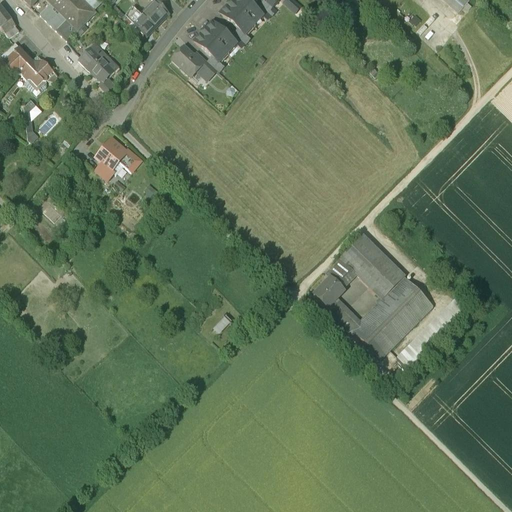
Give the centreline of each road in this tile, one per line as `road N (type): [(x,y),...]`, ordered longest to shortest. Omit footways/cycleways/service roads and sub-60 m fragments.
road 1 (track): [(78,511),(292,301)]
road 2 (track): [(292,301),(506,511)]
road 3 (track): [(390,195),(511,71)]
road 4 (residential): [(5,0),(105,114)]
road 5 (track): [(478,106),(367,4)]
road 6 (residential): [(200,0),(111,119)]
